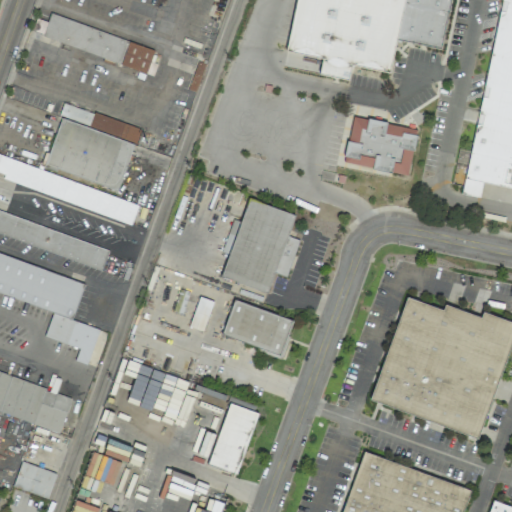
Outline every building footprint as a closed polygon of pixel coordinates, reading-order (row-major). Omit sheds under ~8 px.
[(295,0),(404,0),(396,40),(389,73),(351,65),(350,73),(348,80),(318,74),(321,59),(285,51),(295,0)] [(404,0),(449,0),(440,49),(396,40),(404,0)] [(500,0),(511,0),(511,189),(484,184),(481,199),(461,195),(500,0)] [(52,13),(43,38),(152,76),(161,52),(52,13)] [(56,117),(39,165),(114,191),(130,143),(56,117)] [(354,117),(368,120),(368,118),(388,123),(388,125),(403,128),(403,133),(417,136),(414,151),(413,151),(408,176),(392,172),(392,174),(373,170),(373,168),(344,163),(346,157),(345,157),(348,141),(349,141),(354,117)] [(0,154),(137,205),(131,226),(0,177),(0,208),(108,251),(101,271),(0,232),(0,154)] [(248,196),(294,213),(263,293),(218,276),(248,196)] [(0,249),(80,278),(68,314),(100,325),(86,366),(70,361),(75,344),(39,332),(47,309),(0,292),(0,249)] [(189,326),(203,331),(213,301),(198,296),(189,326)] [(235,297),(290,318),(275,357),(220,335),(235,297)] [(407,300),(442,313),(446,303),(481,317),(486,305),(511,314),(511,347),(475,443),(368,401),(407,300)] [(0,370),(71,396),(58,430),(0,408),(0,370)] [(225,394),(257,406),(232,472),(200,460),(225,394)] [(471,491),(463,511),(340,511),(364,450),(471,491)] [(13,488),(49,497),(55,471),(20,462),(13,488)] [(511,511),(511,508),(497,503),(493,511),(511,511)]
